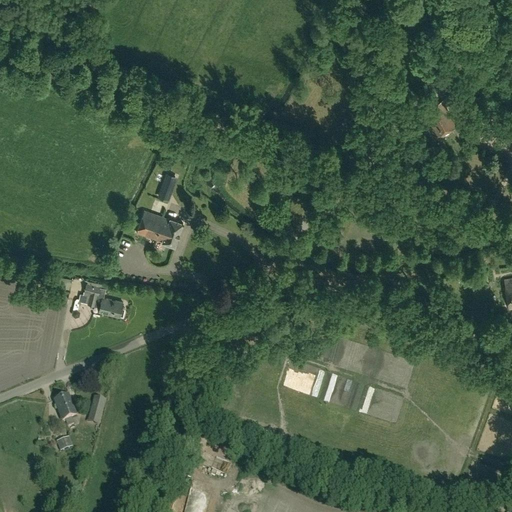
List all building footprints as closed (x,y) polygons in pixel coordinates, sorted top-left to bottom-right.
[(435,137),(456,127),(442,101),(422,112),(435,137)] [(483,128),(488,114),(472,107),(466,122),(483,128)] [(511,119),(492,112),(487,127),(511,136),(511,119)] [(158,198),(167,202),(176,178),(166,175),(158,198)] [(162,241),(169,221),(144,212),(137,232),(162,241)] [(169,221),(162,241),(161,242),(174,246),(182,224),(169,220),(169,221)] [(98,312),(119,317),(123,302),(102,297),(105,289),(86,284),(84,292),(83,291),(82,294),(80,294),(78,301),(75,301),(75,303),(74,303),(71,315),(75,318),(79,316),(80,312),(77,309),(79,309),(81,303),(88,304),(94,306),(94,304),(100,306),(98,312)] [(68,395),(61,398),(69,418),(69,419),(71,418),(76,416),(77,416),(68,395)] [(69,418),(61,398),(54,401),(62,422),(65,421),(68,427),(74,425),(72,420),(71,418),(69,419),(69,418)] [(100,426),(106,401),(96,399),(90,423),(100,426)] [(72,447),(68,438),(57,442),(61,451),(72,447)]
